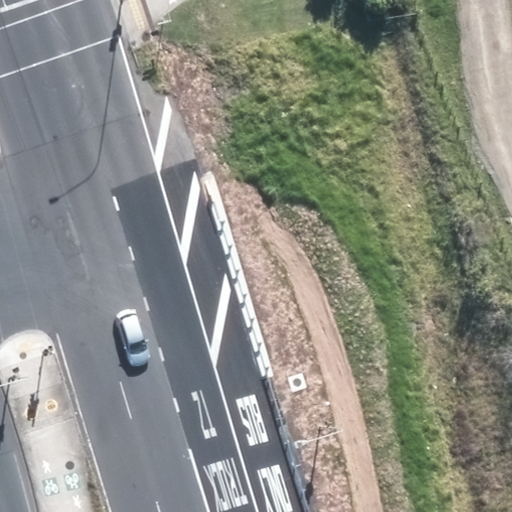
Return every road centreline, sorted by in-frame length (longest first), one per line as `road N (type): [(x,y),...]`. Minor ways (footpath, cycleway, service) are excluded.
road 1 (motorway): [(3,0),(96,306)]
road 2 (motorway): [(96,306),(161,511)]
